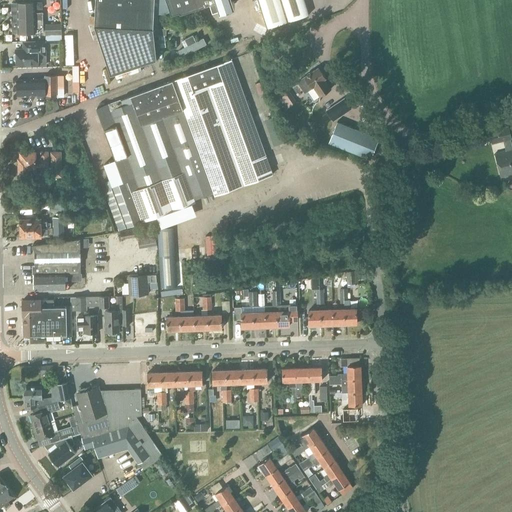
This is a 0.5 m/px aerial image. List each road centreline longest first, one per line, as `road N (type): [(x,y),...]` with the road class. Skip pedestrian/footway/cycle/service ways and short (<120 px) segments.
road 1 (residential): [(0,355),(381,342)]
road 2 (unclassified): [(381,342),(360,174),(343,170),(198,224)]
road 3 (residential): [(368,490),(386,468),(381,342)]
road 4 (secondary): [(59,511),(14,447),(0,408)]
